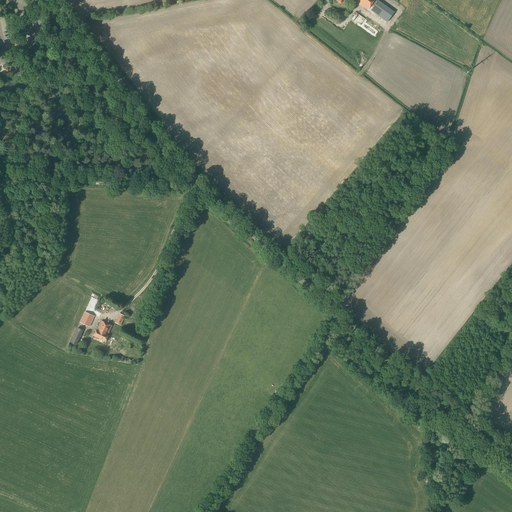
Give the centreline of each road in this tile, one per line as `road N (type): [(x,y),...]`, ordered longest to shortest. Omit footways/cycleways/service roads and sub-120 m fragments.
road 1 (secondary): [(340,316),(190,175),(56,0)]
road 2 (unclassified): [(208,511),(340,316)]
road 3 (secondary): [(511,470),(340,316)]
